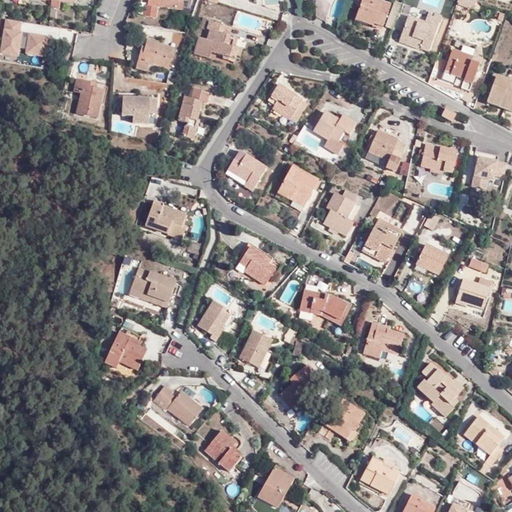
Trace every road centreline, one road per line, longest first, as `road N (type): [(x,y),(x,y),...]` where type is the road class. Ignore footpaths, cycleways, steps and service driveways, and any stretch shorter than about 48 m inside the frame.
road 1 (residential): [(511,406),(397,300),(215,200),(208,165),(215,146),(271,64)]
road 2 (residential): [(271,64),(339,79),(473,140),(497,140)]
road 3 (residential): [(497,140),(440,96),(296,24)]
road 4 (residential): [(190,353),(360,511)]
